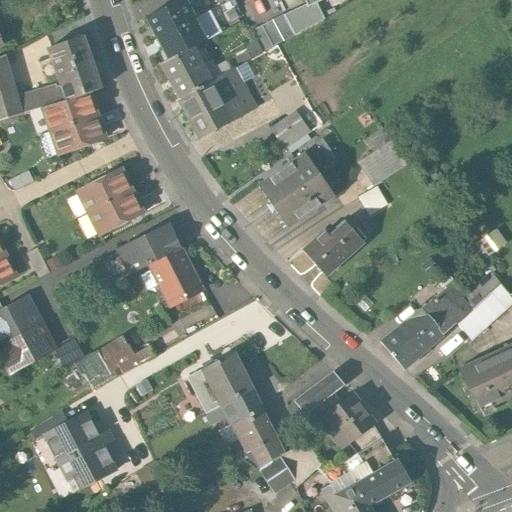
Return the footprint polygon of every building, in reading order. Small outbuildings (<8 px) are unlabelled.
[(171,0),(145,14),(157,38),(194,17),(184,0),(171,0)] [(307,8),(306,5),(252,32),(263,53),(324,19),(316,4),(307,8)] [(206,39),(194,17),(157,38),(169,61),(190,49),(206,39)] [(50,49),(58,74),(92,63),(84,37),(50,49)] [(161,65),(180,98),(209,82),(190,49),(169,61),(161,65)] [(0,119),(23,113),(17,94),(5,54),(0,56),(0,119)] [(101,88),(92,63),(58,74),(61,83),(66,99),(91,91),(101,88)] [(233,69),(209,82),(180,98),(200,136),(253,106),(233,69)] [(41,107),(66,99),(61,83),(17,94),(23,113),(41,107)] [(41,107),(49,131),(98,115),(91,91),(66,99),(41,107)] [(323,125),(308,106),(273,133),(287,152),(323,125)] [(106,140),(98,115),(49,131),(57,156),(106,140)] [(369,145),(376,155),(392,145),(385,134),(369,145)] [(408,168),(392,145),(376,155),(359,167),(375,190),(377,189),(408,168)] [(304,156),(259,187),(289,229),(334,198),(304,156)] [(82,189),(93,211),(133,190),(122,169),(82,189)] [(32,186),(27,177),(20,180),(25,190),(32,186)] [(387,206),(377,189),(375,190),(360,198),(370,215),(387,206)] [(144,212),(133,190),(93,211),(104,233),(144,212)] [(130,275),(150,265),(182,249),(170,225),(118,250),(130,275)] [(328,236),(307,255),(329,280),(366,246),(350,229),(334,243),(328,236)] [(26,253),(39,278),(50,273),(37,247),(26,253)] [(203,292),(182,249),(150,265),(172,308),(203,292)] [(61,265),(56,255),(46,260),(51,270),(61,265)] [(0,286),(17,278),(6,256),(0,258),(0,286)] [(410,319),(433,345),(492,293),(502,285),(491,272),(465,295),(456,284),(450,284),(410,319)] [(511,298),(510,295),(502,285),(492,293),(511,317),(511,315),(511,298)] [(154,293),(114,315),(125,335),(131,346),(171,323),(154,293)] [(0,311),(0,345),(38,325),(24,298),(0,311)] [(404,371),(433,345),(410,319),(381,344),(404,371)] [(52,351),(38,325),(0,345),(0,354),(10,374),(52,351)] [(125,335),(85,357),(77,361),(92,390),(101,385),(115,377),(156,355),(150,345),(135,353),(131,346),(125,335)] [(67,367),(77,361),(85,357),(76,340),(58,350),(67,367)] [(511,395),(511,345),(459,369),(477,411),(511,395)] [(237,351),(204,367),(223,404),(255,388),(237,351)] [(206,413),(223,404),(204,367),(187,376),(206,413)] [(335,370),(295,402),(304,414),(345,382),(335,370)] [(265,407),(255,388),(223,404),(232,424),(265,407)] [(330,433),(343,449),(376,423),(354,394),(324,417),(334,430),(330,433)] [(308,419),(304,414),(295,402),(286,408),(300,426),(308,419)] [(287,451),(265,407),(232,424),(247,452),(252,450),(261,468),(280,456),(287,451)] [(100,443),(83,411),(42,433),(58,464),(100,443)] [(282,429),(294,446),(306,439),(293,421),(282,429)] [(287,451),(280,456),(294,480),(297,489),(322,465),(306,439),(294,446),(287,451)] [(359,454),(365,464),(369,473),(394,458),(384,440),(359,454)] [(116,474),(100,443),(58,464),(75,496),(116,474)] [(274,493),(294,480),(280,456),(261,468),(274,493)] [(162,457),(136,471),(143,484),(169,471),(162,457)] [(355,481),(369,505),(411,481),(397,457),(394,458),(369,473),(355,481)] [(355,481),(369,473),(365,464),(332,482),(334,485),(331,487),(334,492),(355,481)] [(373,511),(369,505),(355,481),(334,492),(345,511),(373,511)] [(332,511),(345,511),(334,492),(331,487),(321,492),(332,511)]
